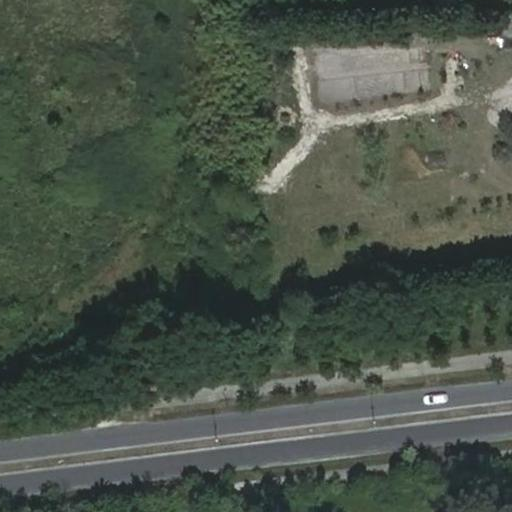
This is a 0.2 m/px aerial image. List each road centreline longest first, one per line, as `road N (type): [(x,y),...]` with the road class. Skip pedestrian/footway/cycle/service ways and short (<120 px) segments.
road 1 (secondary): [(511,390),(0,452)]
road 2 (secondary): [(0,484),(511,423)]
